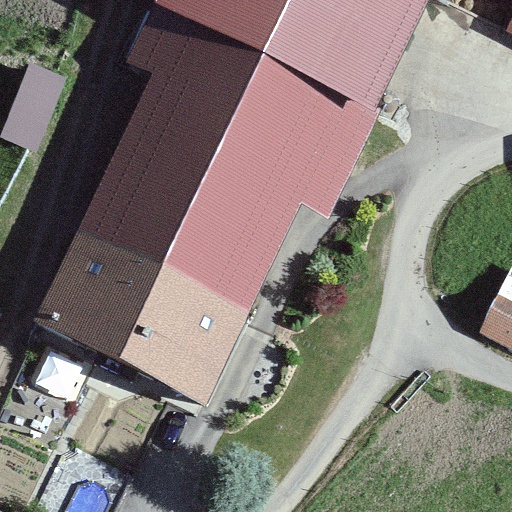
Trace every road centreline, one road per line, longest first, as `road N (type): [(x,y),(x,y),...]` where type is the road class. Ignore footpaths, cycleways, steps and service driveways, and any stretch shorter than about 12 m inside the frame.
road 1 (track): [(511,149),(464,162),(425,196),(406,249),(405,319),(435,348),(511,376)]
road 2 (track): [(414,328),(272,511)]
